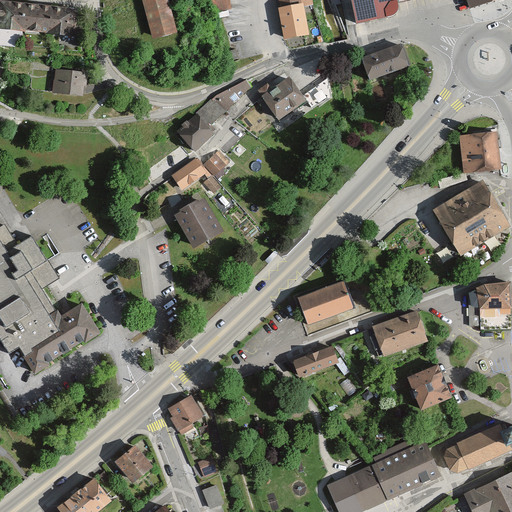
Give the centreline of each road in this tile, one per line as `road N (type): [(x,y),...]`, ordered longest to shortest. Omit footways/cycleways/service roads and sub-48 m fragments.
road 1 (primary): [(469,79),(250,311),(146,402)]
road 2 (residential): [(198,99),(283,62),(402,32),(463,46)]
road 3 (residential): [(198,99),(110,122),(0,112)]
road 4 (residential): [(94,0),(96,45),(114,75),(154,100),(198,99)]
road 5 (primary): [(146,402),(14,511)]
